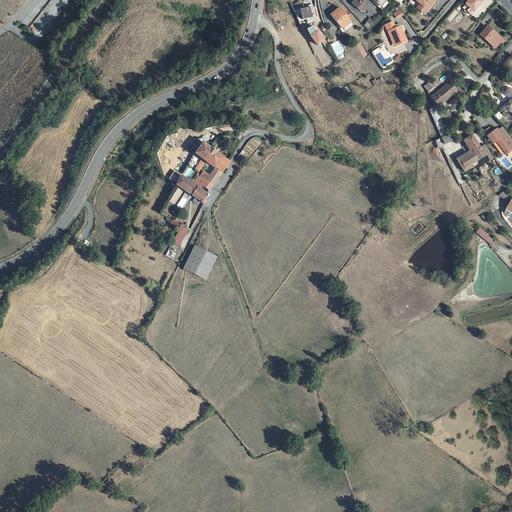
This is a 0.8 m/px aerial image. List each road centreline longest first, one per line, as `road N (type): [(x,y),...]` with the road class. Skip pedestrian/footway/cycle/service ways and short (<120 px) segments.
road 1 (tertiary): [(0,269),(55,232),(115,133),(229,65),(254,17)]
road 2 (unclassified): [(208,200),(248,136),(306,134),(306,119),(278,71),(273,33),(254,17)]
